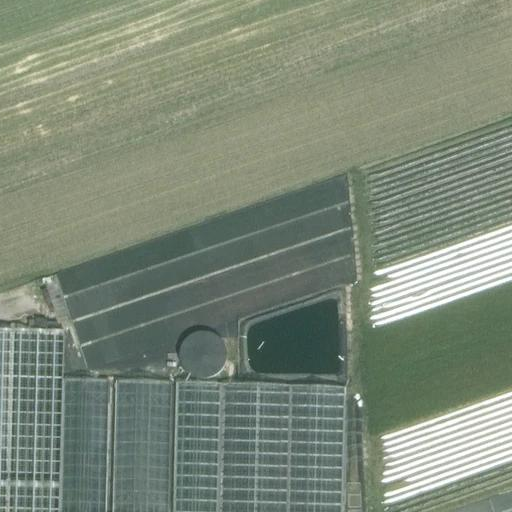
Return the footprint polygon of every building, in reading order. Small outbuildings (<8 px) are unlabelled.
[(65,333),(0,331),(0,511),(60,511),(64,380),(65,333)] [(106,511),(110,382),(64,380),(60,511),(106,511)] [(168,511),(172,383),(117,382),(113,511),(168,511)] [(218,511),(222,385),(177,384),(173,511),(218,511)] [(288,511),(291,387),(222,385),(218,511),(288,511)] [(342,511),(346,389),(291,387),(288,511),(342,511)]
